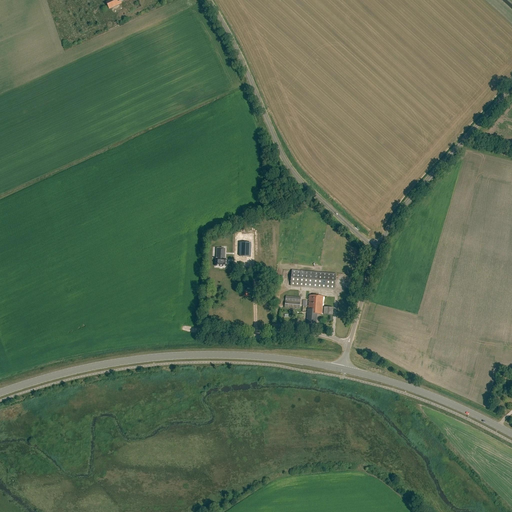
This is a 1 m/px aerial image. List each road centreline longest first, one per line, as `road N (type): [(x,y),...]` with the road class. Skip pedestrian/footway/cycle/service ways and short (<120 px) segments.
road 1 (primary): [(0,394),(150,358),(262,356),(344,368)]
road 2 (unclassified): [(381,249),(292,171),(209,0)]
road 3 (unclassified): [(381,249),(414,199),(511,91)]
road 4 (primary): [(344,368),(429,394),(511,433)]
road 5 (unclassified): [(344,368),(381,249)]
